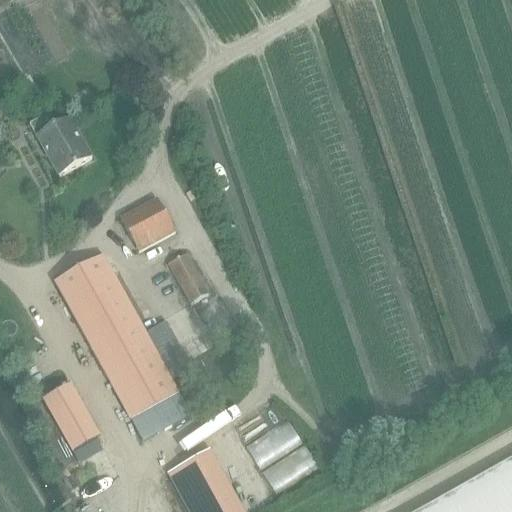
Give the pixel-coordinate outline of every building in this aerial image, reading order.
[(58,176),(92,157),(71,117),(53,127),(45,113),(29,122),(58,176)] [(177,234),(158,199),(121,219),(140,254),(177,234)] [(193,307),(211,296),(187,255),(169,265),(193,307)] [(103,256),(55,283),(132,421),(180,394),(103,256)] [(208,305),(197,312),(213,342),(225,335),(208,305)] [(511,511),(511,460),(421,511),(511,511)] [(227,511),(218,497),(206,505),(210,511),(227,511)]
